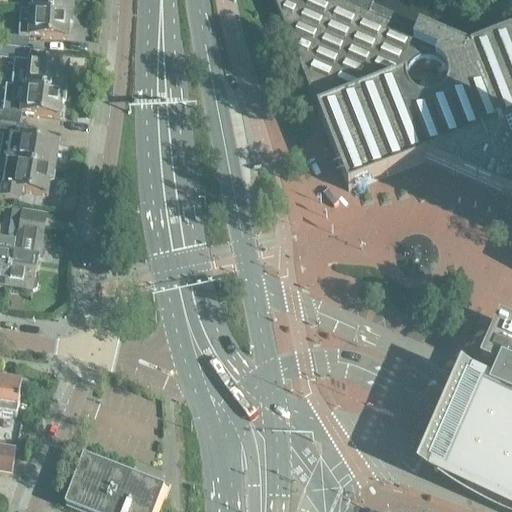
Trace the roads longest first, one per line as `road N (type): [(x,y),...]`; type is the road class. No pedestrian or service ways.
road 1 (secondary): [(159,0),(176,247),(204,378)]
road 2 (unclassified): [(83,351),(124,0)]
road 3 (secondary): [(252,288),(199,0)]
road 4 (unclassified): [(511,387),(252,288)]
road 5 (residential): [(83,351),(26,511)]
road 6 (unclassified): [(275,422),(368,439),(381,464)]
